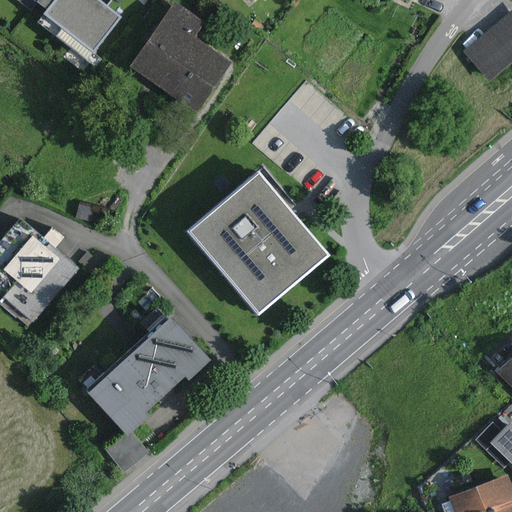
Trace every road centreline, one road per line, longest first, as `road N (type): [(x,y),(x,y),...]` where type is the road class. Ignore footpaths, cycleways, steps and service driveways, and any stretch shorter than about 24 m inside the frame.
road 1 (residential): [(476,0),(360,176),(364,257),(391,296)]
road 2 (primary): [(391,296),(137,511)]
road 3 (primary): [(511,193),(391,296)]
